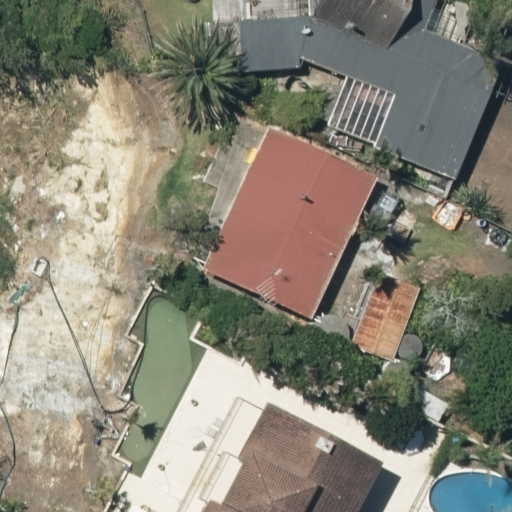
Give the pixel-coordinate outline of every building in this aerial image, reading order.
[(307,0),(304,9),(227,12),(228,64),(317,62),(386,89),(365,140),(429,166),(464,78),(480,85),(492,56),(423,28),(432,6),(420,1),(420,0),(307,0)] [(257,123),(194,260),(302,309),(364,172),(257,123)] [(369,270),(344,340),(385,355),(410,285),(369,270)] [(396,399),(434,418),(443,401),(405,381),(396,399)] [(172,511),(335,511),(333,511),(362,453),(247,394),(224,438),(221,436),(190,495),(183,491),(172,511)]
